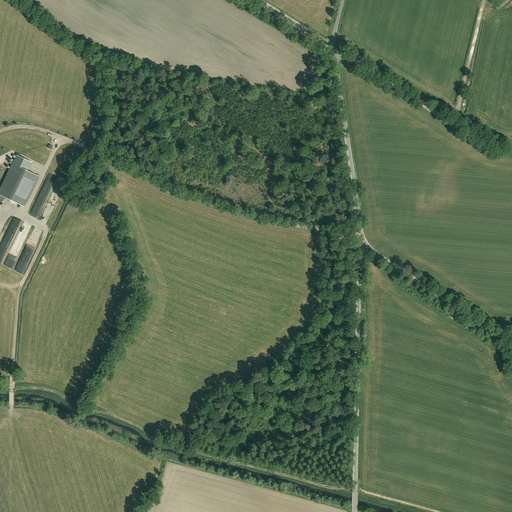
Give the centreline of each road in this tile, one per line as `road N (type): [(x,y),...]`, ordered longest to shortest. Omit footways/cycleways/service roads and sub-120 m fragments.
road 1 (track): [(340,234),(188,196),(41,130),(0,131)]
road 2 (track): [(11,389),(54,391),(184,449),(325,486)]
road 3 (unclassified): [(354,511),(360,243)]
road 4 (tertiary): [(511,151),(331,47)]
road 5 (unclassified): [(360,243),(331,47)]
road 6 (unclassified): [(511,344),(360,243)]
road 7 (track): [(455,123),(484,0)]
